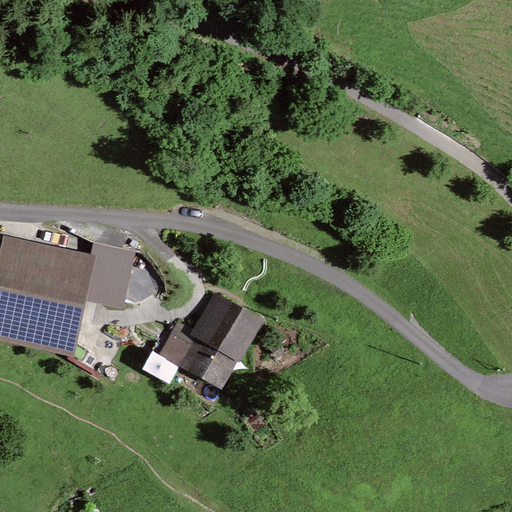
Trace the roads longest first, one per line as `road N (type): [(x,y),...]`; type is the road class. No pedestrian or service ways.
road 1 (residential): [(0,209),(208,225),(277,247),(339,278),(481,384),(511,392)]
road 2 (residential): [(511,191),(454,149),(303,74),(71,0)]
